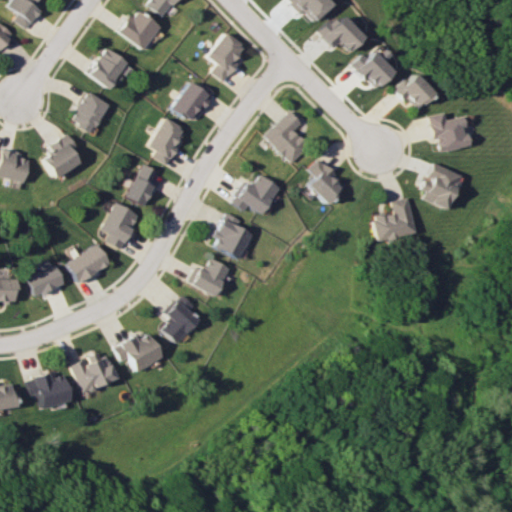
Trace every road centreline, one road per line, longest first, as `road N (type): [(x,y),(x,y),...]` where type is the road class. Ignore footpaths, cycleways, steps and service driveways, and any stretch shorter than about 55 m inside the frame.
road 1 (residential): [(0,345),(69,326),(110,305),(141,276),(284,57)]
road 2 (residential): [(284,57),(381,153)]
road 3 (residential): [(12,104),(89,0)]
